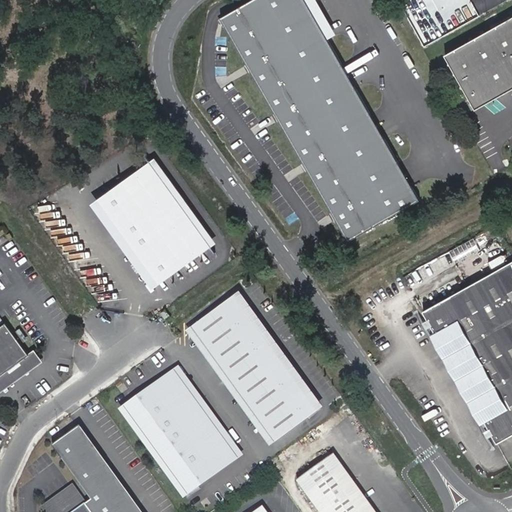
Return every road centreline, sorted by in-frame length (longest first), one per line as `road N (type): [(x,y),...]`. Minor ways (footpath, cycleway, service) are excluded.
road 1 (tertiary): [(437,469),(177,112),(160,55),(173,14),(188,0)]
road 2 (unknown): [(134,305),(133,289),(85,211),(100,190),(150,162),(218,250),(151,304)]
road 3 (unknown): [(170,338),(233,296),(256,309),(321,397),(264,446),(215,392)]
road 4 (unknown): [(233,0),(210,23),(205,60),(308,226),(285,260)]
road 5 (residential): [(0,493),(35,420),(114,364),(129,336)]
road 6 (unknown): [(357,0),(437,154)]
